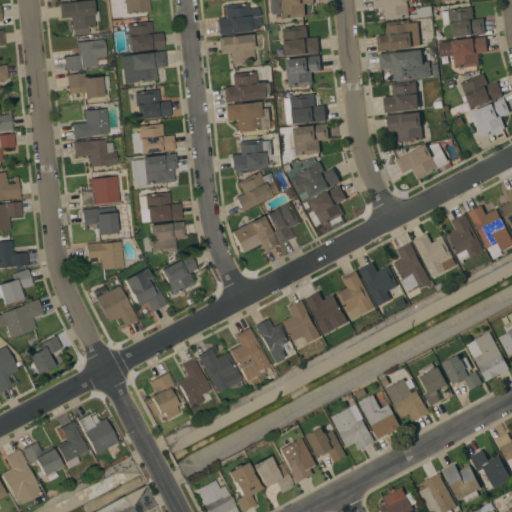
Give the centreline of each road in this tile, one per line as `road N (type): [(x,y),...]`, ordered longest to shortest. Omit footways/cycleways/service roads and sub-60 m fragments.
road 1 (residential): [(511,162),(110,372)]
road 2 (residential): [(27,0),(57,264),(110,372)]
road 3 (residential): [(186,0),(213,236),(242,300)]
road 4 (residential): [(347,0),(364,142),(389,223)]
road 5 (residential): [(311,511),(511,404)]
road 6 (residential): [(110,372),(0,428)]
